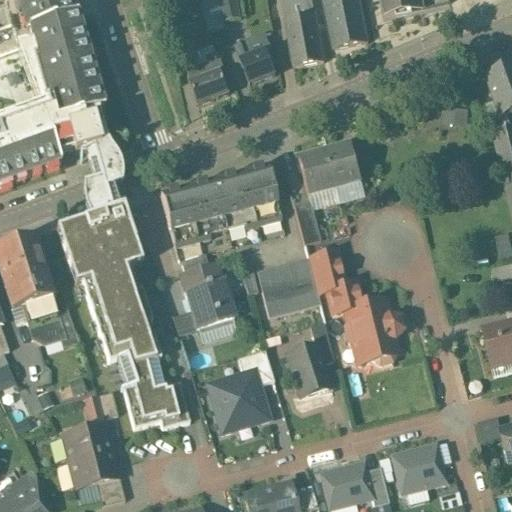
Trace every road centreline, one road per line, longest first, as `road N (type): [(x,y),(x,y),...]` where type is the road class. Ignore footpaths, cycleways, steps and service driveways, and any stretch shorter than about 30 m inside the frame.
road 1 (tertiary): [(163,165),(511,26)]
road 2 (residential): [(454,419),(155,495)]
road 3 (residential): [(454,419),(397,218)]
road 4 (tertiary): [(163,165),(107,0)]
road 5 (tertiary): [(0,223),(163,165)]
